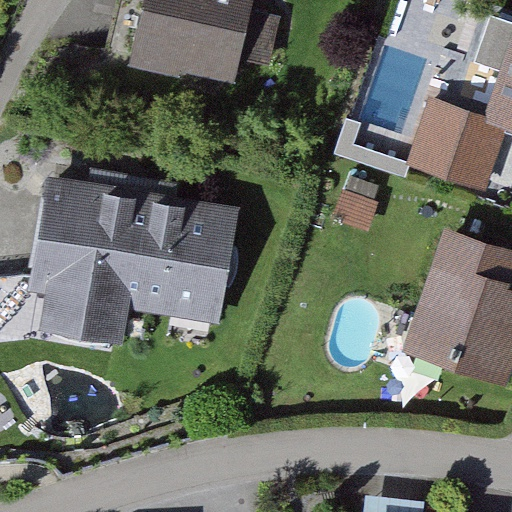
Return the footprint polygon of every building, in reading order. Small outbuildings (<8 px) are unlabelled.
[(256,0),(132,0),(119,65),(238,90),(256,0)] [(392,0),(393,89),(458,88),(457,0),(392,0)] [(511,179),(511,25),(488,112),(433,97),(418,153),(511,179)] [(236,210),(31,179),(14,292),(219,323),(236,210)] [(511,253),(436,230),(398,353),(511,388),(511,253)]
